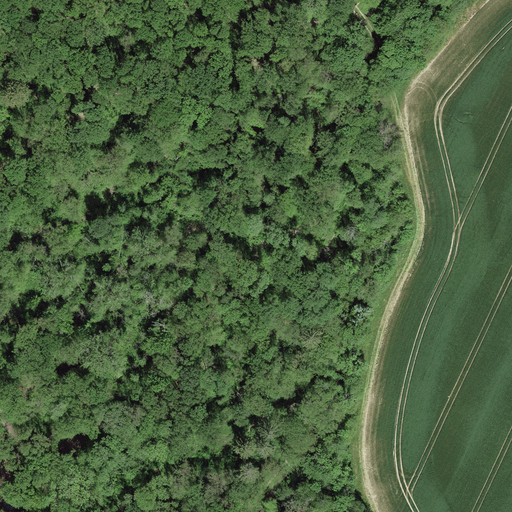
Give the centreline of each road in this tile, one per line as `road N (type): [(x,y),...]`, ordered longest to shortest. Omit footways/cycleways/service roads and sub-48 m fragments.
road 1 (track): [(366,511),(352,464),(368,337),(416,221),(386,67),(353,5)]
road 2 (track): [(394,104),(410,73),(477,4)]
